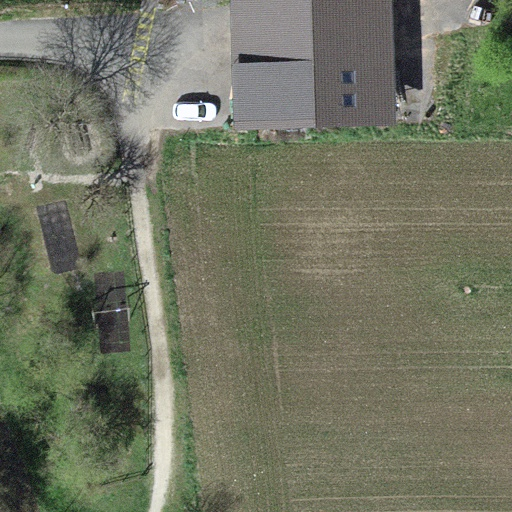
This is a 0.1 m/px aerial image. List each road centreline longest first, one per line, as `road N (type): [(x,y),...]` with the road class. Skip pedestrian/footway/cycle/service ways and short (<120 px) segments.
road 1 (track): [(154,511),(161,398),(128,133),(138,44)]
road 2 (residential): [(138,44),(0,42)]
